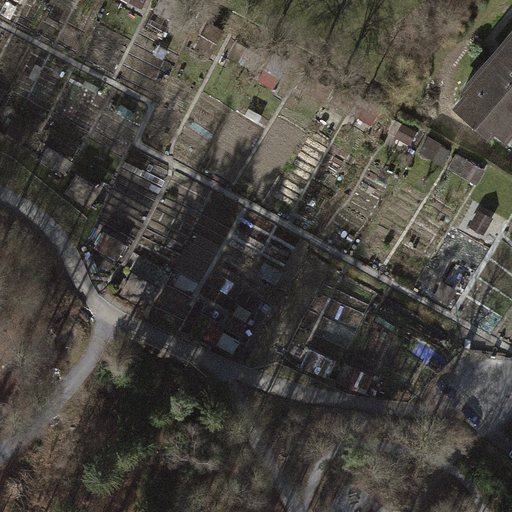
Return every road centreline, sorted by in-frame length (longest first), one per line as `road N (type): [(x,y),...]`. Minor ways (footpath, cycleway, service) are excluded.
road 1 (track): [(0,192),(38,213),(94,298),(116,316),(207,360),(307,391),(412,410),(499,394)]
road 2 (track): [(309,511),(307,489),(325,450),(346,441),(449,465)]
road 3 (track): [(0,453),(63,393),(116,316)]
road 4 (track): [(207,360),(299,511)]
